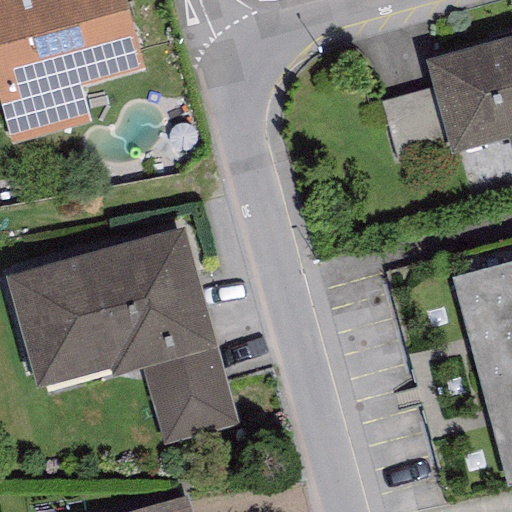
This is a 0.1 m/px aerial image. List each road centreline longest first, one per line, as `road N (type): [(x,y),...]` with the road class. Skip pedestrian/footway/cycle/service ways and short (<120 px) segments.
road 1 (residential): [(341,511),(216,58)]
road 2 (residential): [(216,58),(422,0)]
